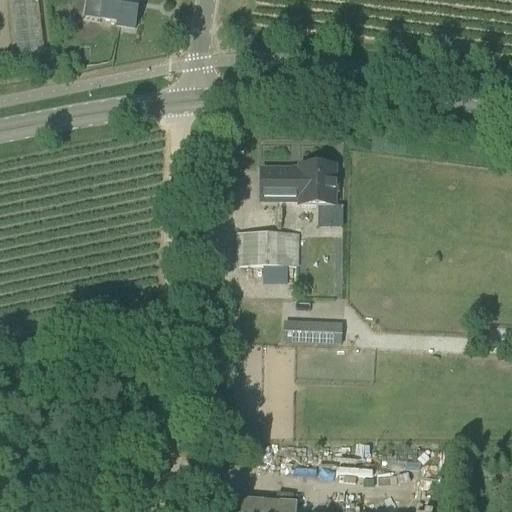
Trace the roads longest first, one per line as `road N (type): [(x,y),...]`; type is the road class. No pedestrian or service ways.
road 1 (track): [(188,104),(158,511)]
road 2 (tertiary): [(511,119),(365,101),(188,104)]
road 3 (tertiary): [(188,104),(0,133)]
